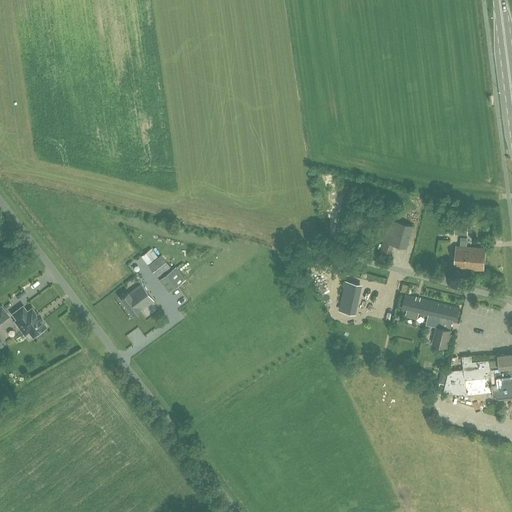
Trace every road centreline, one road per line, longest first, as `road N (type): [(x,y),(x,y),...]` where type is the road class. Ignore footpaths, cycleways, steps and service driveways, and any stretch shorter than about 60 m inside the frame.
road 1 (unclassified): [(236,511),(0,199)]
road 2 (unclassified): [(511,301),(259,238)]
